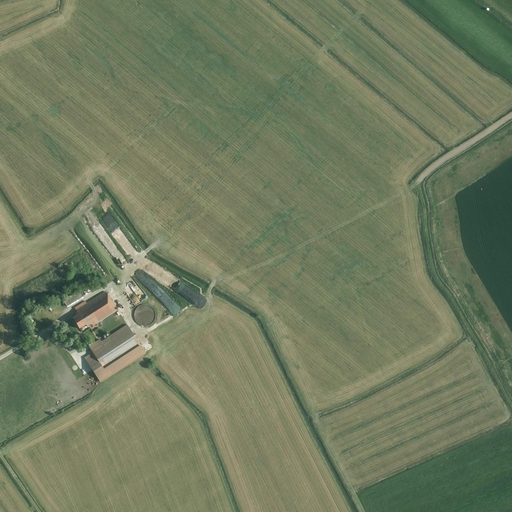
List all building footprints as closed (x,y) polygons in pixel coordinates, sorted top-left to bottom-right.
[(116,256),(120,253),(107,231),(101,235),(109,247),(110,247),(116,256)] [(67,305),(83,297),(80,290),(63,299),(67,305)] [(118,311),(108,296),(77,317),(86,331),(118,311)] [(136,310),(136,323),(152,324),(153,306),(140,305),(140,310),(136,310)] [(141,347),(128,326),(91,348),(105,370),(141,347)]
